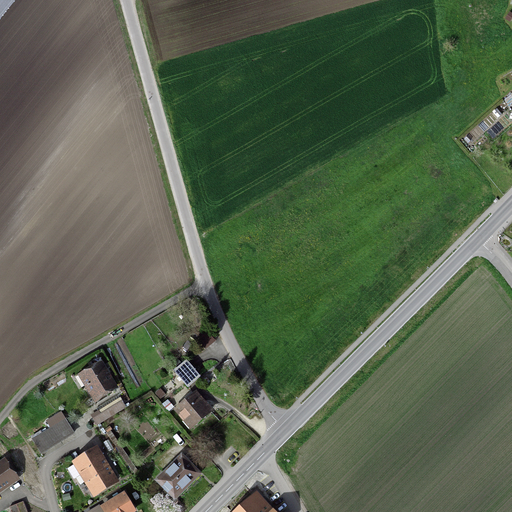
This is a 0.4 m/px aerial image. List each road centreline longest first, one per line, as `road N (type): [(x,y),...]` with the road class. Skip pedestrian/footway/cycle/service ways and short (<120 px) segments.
road 1 (unclassified): [(125,0),(203,282)]
road 2 (secondary): [(285,431),(479,239)]
road 3 (residential): [(0,423),(32,387),(203,282)]
road 4 (unclassified): [(203,282),(285,431)]
